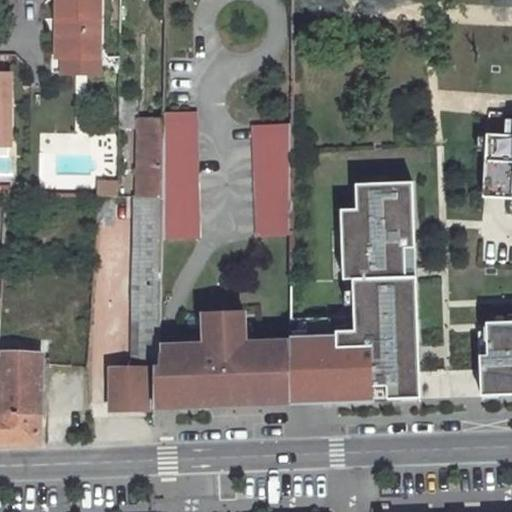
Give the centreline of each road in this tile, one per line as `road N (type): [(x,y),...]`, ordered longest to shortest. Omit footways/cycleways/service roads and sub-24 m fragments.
road 1 (secondary): [(511,444),(0,464)]
road 2 (residential): [(218,229),(214,62)]
road 3 (residential): [(214,62),(251,67),(271,50),(277,26),(263,0)]
